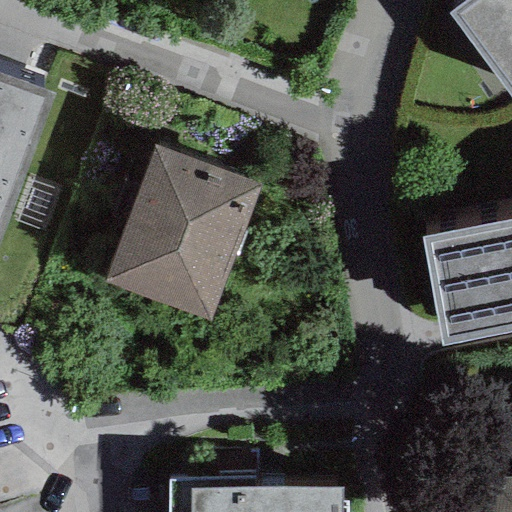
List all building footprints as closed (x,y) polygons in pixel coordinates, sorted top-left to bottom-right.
[(511,0),(468,0),(449,15),(511,100),(511,0)] [(0,240),(55,96),(0,74),(0,240)] [(261,185),(152,146),(104,281),(209,320),(261,185)] [(511,218),(421,236),(442,348),(511,334),(511,218)] [(511,511),(511,478),(490,475),(485,511),(511,511)] [(254,481),(168,481),(167,511),(340,511),(341,488),(254,488),(254,481)]
